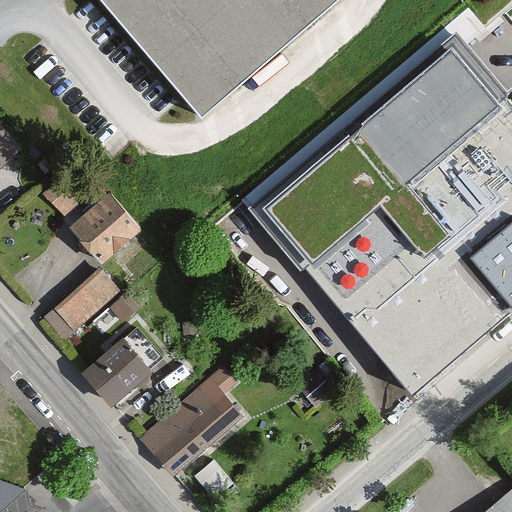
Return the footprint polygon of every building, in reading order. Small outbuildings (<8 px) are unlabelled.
[(346,3),(343,0),(94,0),(202,125),(346,3)] [(511,303),(511,107),(502,96),(301,266),(408,392),(511,303)] [(0,168),(28,143),(0,112),(0,168)] [(111,197),(71,231),(104,269),(144,235),(111,197)] [(115,298),(92,273),(47,315),(70,339),(115,298)] [(118,336),(80,372),(112,406),(150,371),(118,336)] [(209,377),(223,394),(240,380),(225,363),(209,377)] [(209,377),(137,439),(169,476),(241,415),(223,394),(209,377)] [(0,480),(0,511),(27,511),(21,487),(0,480)]
